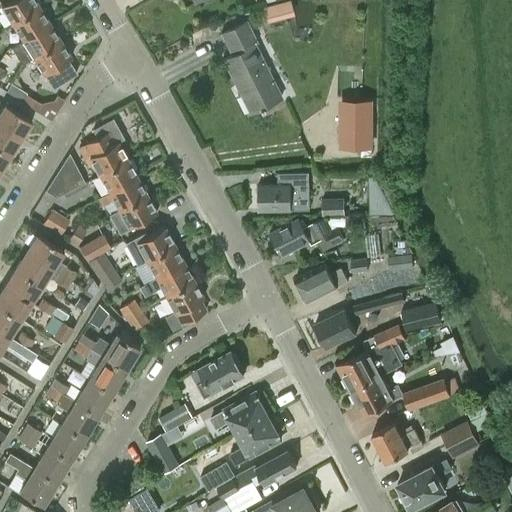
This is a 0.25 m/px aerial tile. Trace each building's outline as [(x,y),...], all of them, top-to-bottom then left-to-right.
[(12,23),(38,6),(34,0),(10,0),(1,6),(12,23)] [(268,18),(279,15),(276,4),(264,7),(268,18)] [(22,40),(49,23),(38,6),(12,23),(22,40)] [(248,20),(222,33),(234,55),(224,60),(251,112),(282,97),(256,44),(259,42),(248,20)] [(59,40),(49,23),(22,40),(12,46),(16,54),(27,48),(33,57),(59,40)] [(76,74),(68,61),(71,59),(59,40),(33,57),(44,75),(53,88),(76,74)] [(11,83),(6,91),(8,92),(16,97),(21,101),(26,93),(20,88),(11,83)] [(0,112),(0,126),(20,139),(31,122),(5,105),(0,112)] [(371,106),(341,108),(343,148),(373,146),(371,106)] [(93,122),(86,126),(89,131),(96,127),(93,122)] [(0,150),(9,156),(20,139),(0,126),(0,150)] [(93,163),(100,175),(127,160),(118,143),(115,143),(109,131),(85,144),(86,146),(79,149),(88,166),(93,163)] [(0,169),(9,156),(0,150),(0,169)] [(69,153),(45,190),(56,197),(84,182),(70,155),(69,153)] [(127,160),(100,175),(109,192),(109,193),(137,178),(127,160)] [(277,183),(258,183),(258,209),(309,209),(309,172),(277,172),(277,183)] [(370,214),(393,214),(374,176),(369,177),(370,214)] [(113,200),(118,209),(118,210),(146,196),(137,178),(109,193),(109,192),(98,198),(102,205),(113,200)] [(110,214),(120,232),(155,213),(146,196),(118,210),(118,209),(110,214)] [(322,215),(344,215),(344,200),(322,200),(322,215)] [(51,228),(60,215),(52,209),(43,223),(51,228)] [(346,215),(346,227),(365,226),(364,214),(346,215)] [(61,234),(69,221),(60,215),(51,228),(61,234)] [(344,239),(337,226),(332,229),(325,215),(310,223),(303,226),(299,217),(270,231),(280,254),(317,237),(324,250),(344,239)] [(77,245),(86,231),(77,225),(68,239),(77,245)] [(137,266),(146,261),(173,246),(164,228),(146,237),(144,234),(125,244),(136,265),(137,266)] [(35,234),(25,252),(60,273),(65,265),(57,260),(62,251),(35,234)] [(88,259),(108,248),(101,236),(81,247),(88,259)] [(406,241),(398,241),(399,253),(407,253),(406,241)] [(136,265),(134,266),(144,285),(147,283),(155,278),(183,263),(173,246),(146,261),(137,266),(136,265)] [(25,252),(14,269),(41,286),(47,275),(55,280),(60,273),(25,252)] [(414,267),(412,253),(388,257),(390,270),(414,267)] [(352,271),(368,269),(366,257),(350,259),(352,271)] [(110,262),(96,272),(102,280),(116,271),(110,262)] [(155,278),(147,283),(152,292),(160,287),(165,296),(192,280),(183,263),(155,278)] [(326,263),(295,278),(306,300),(348,280),(341,266),(330,271),(326,263)] [(65,265),(60,273),(72,281),(77,273),(65,265)] [(3,286),(30,303),(41,286),(14,269),(3,286)] [(121,280),(116,271),(102,280),(107,289),(121,280)] [(72,281),(60,273),(55,280),(67,288),(72,281)] [(202,299),(192,280),(165,296),(174,312),(166,316),(173,329),(205,311),(199,300),(202,299)] [(0,290),(0,307),(19,320),(30,303),(3,286),(0,290)] [(385,299),(353,306),(354,307),(355,314),(371,310),(386,306),(404,302),(402,294),(385,299)] [(82,311),(87,303),(79,297),(74,306),(82,311)] [(55,306),(42,298),(37,306),(51,314),(55,306)] [(120,308),(122,312),(128,321),(142,312),(134,299),(120,308)] [(406,329),(441,321),(436,303),(402,311),(406,329)] [(55,306),(51,314),(62,321),(63,322),(68,314),(55,306)] [(0,330),(9,336),(19,320),(0,307),(0,330)] [(327,347),(356,333),(344,309),(315,323),(327,347)] [(134,330),(147,321),(142,312),(128,321),(134,330)] [(62,321),(53,335),(64,342),(73,328),(63,322),(62,321)] [(368,348),(340,362),(345,374),(344,377),(350,390),(381,374),(403,362),(394,345),(395,344),(405,340),(399,325),(389,330),(364,339),(368,348)] [(97,342),(92,349),(126,370),(139,348),(139,347),(129,340),(132,337),(123,328),(119,334),(116,333),(116,334),(110,343),(100,337),(97,342)] [(0,350),(9,336),(0,330),(0,350)] [(20,332),(15,340),(29,349),(34,342),(34,341),(20,332)] [(83,333),(77,342),(91,350),(97,342),(83,333)] [(436,355),(461,351),(453,335),(440,342),(442,346),(434,350),(436,355)] [(88,356),(91,350),(77,342),(74,347),(88,356)] [(88,356),(86,359),(96,366),(88,379),(111,393),(125,371),(126,370),(92,349),(91,350),(88,356)] [(205,381),(198,384),(205,397),(212,393),(243,376),(230,352),(199,369),(205,381)] [(403,393),(402,393),(398,383),(388,388),(381,374),(350,390),(356,401),(360,403),(365,413),(394,398),(403,393)] [(55,378),(51,385),(64,394),(69,386),(55,378)] [(80,392),(75,400),(98,414),(111,393),(88,379),(80,392)] [(402,393),(403,393),(408,408),(449,395),(444,379),(402,393)] [(51,385),(46,393),(59,401),(60,401),(64,394),(51,385)] [(238,434),(269,416),(256,393),(211,418),(216,428),(230,420),(238,434)] [(59,401),(57,404),(68,411),(61,423),(84,438),(98,414),(75,400),(64,394),(60,401),(59,401)] [(465,408),(471,420),(487,412),(481,400),(465,408)] [(166,431),(176,426),(192,417),(184,402),(158,416),(166,431)] [(487,412),(471,420),(468,422),(473,433),(493,423),(487,412)] [(244,446),(231,454),(236,463),(250,456),(282,439),(269,416),(238,434),(244,446)] [(449,445),(473,433),(468,422),(467,420),(443,433),(449,445)] [(27,422),(22,430),(37,439),(42,431),(27,422)] [(394,422),(372,433),(386,460),(408,449),(407,447),(421,440),(414,427),(400,434),(394,422)] [(70,460),(84,438),(61,423),(47,446),(70,460)] [(33,446),(37,439),(22,430),(18,437),(33,446)] [(178,464),(161,433),(146,441),(164,472),(178,464)] [(473,433),(449,445),(454,455),(479,443),(473,433)] [(56,482),(70,460),(47,446),(34,467),(33,468),(56,482)] [(239,476),(234,478),(239,487),(253,480),(260,476),(265,485),(297,468),(288,451),(258,467),(255,463),(237,473),(239,476)] [(15,472),(27,479),(19,491),(42,505),(56,482),(33,468),(34,467),(10,452),(5,460),(18,468),(15,472)] [(409,504),(411,507),(444,489),(438,476),(452,469),(447,459),(433,466),(432,464),(398,482),(403,493),(401,494),(406,506),(409,504)] [(233,475),(234,475),(227,462),(200,477),(207,490),(216,485),(233,475)] [(511,467),(503,471),(507,480),(511,477),(511,467)] [(233,475),(216,485),(223,496),(223,497),(240,488),(239,487),(234,478),(233,475)] [(240,488),(223,497),(231,511),(235,511),(262,497),(253,480),(239,487),(240,488)] [(291,495),(277,503),(273,497),(248,511),(316,511),(320,510),(313,498),(310,500),(301,484),(289,492),(291,495)] [(151,487),(131,496),(138,511),(159,511),(162,511),(151,487)] [(223,496),(204,507),(206,511),(231,511),(223,497),(223,496)] [(451,501),(433,511),(465,511),(457,498),(452,501),(451,501)] [(113,511),(118,511),(126,508),(121,500),(110,506),(113,511)] [(479,503),(468,510),(469,511),(494,511),(496,511),(490,501),(481,507),(479,503)]
